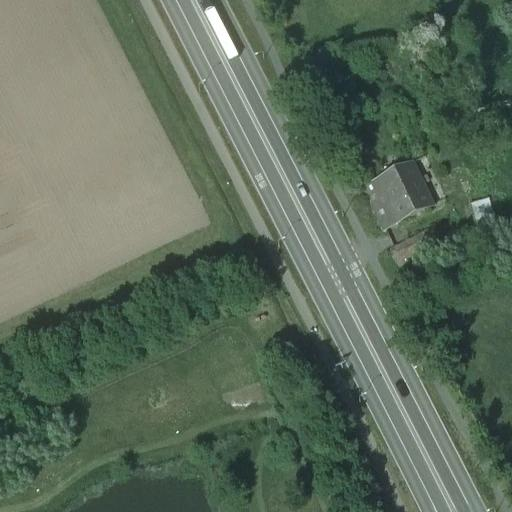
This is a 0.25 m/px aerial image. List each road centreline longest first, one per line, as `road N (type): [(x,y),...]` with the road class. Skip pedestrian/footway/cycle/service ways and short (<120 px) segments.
road 1 (primary): [(174,0),(435,511)]
road 2 (primary): [(467,511),(337,268),(211,0)]
